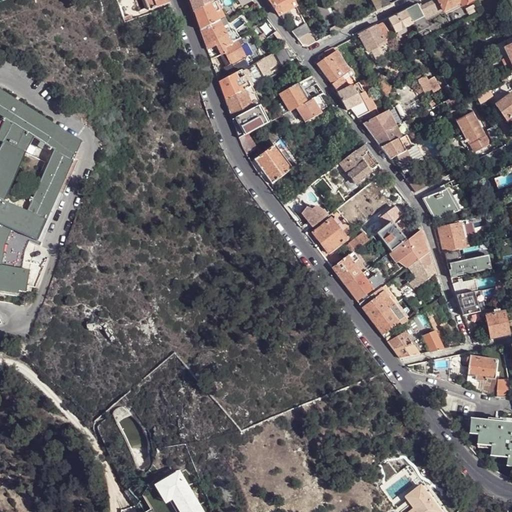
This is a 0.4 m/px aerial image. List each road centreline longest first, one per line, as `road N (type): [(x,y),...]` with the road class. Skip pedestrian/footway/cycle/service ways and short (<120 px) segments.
road 1 (tertiary): [(178,0),(244,170),(402,378)]
road 2 (residential): [(303,56),(412,198),(466,336)]
road 3 (tertiary): [(402,378),(476,472),(511,492)]
road 4 (residential): [(414,0),(303,56)]
